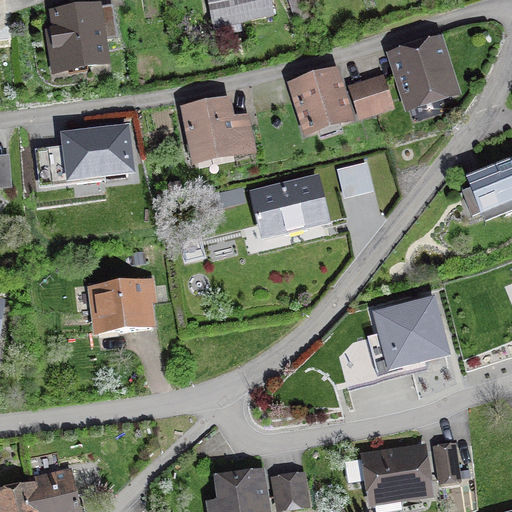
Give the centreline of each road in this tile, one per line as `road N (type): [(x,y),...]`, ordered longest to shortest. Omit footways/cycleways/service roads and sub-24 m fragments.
road 1 (residential): [(511,9),(451,18),(203,90),(0,121)]
road 2 (residential): [(511,56),(482,117),(325,313),(267,365),(216,394)]
road 3 (residential): [(216,394),(246,437),(271,443),(413,417),(511,384)]
road 4 (residential): [(216,394),(0,425)]
road 5 (residential): [(112,511),(205,421),(216,394)]
